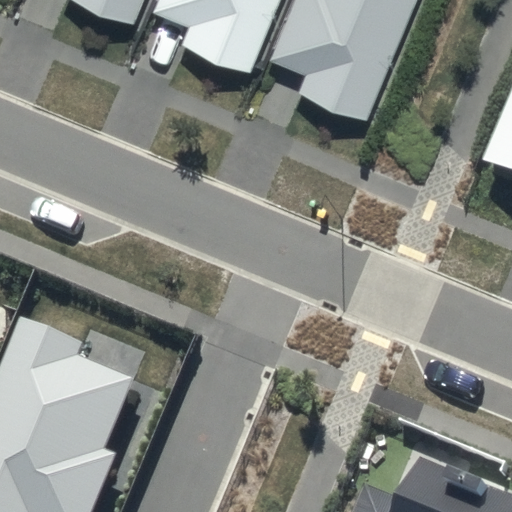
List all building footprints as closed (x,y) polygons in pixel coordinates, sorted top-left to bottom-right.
[(180,24),(247,52),(268,0),(169,0),(187,7),(180,24)] [(296,72),(363,100),(404,0),(283,0),(267,40),(303,55),(296,72)] [(511,100),(487,160),(511,169),(511,100)] [(0,379),(0,511),(97,511),(121,455),(110,450),(139,380),(81,356),(86,343),(25,318),(0,379)] [(511,511),(511,494),(425,459),(407,501),(370,485),(358,511),(511,511)]
